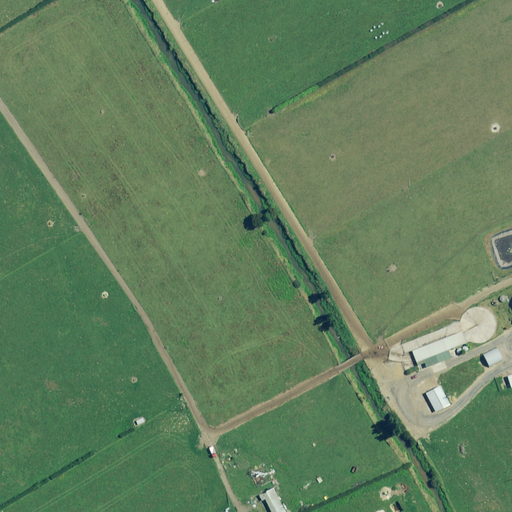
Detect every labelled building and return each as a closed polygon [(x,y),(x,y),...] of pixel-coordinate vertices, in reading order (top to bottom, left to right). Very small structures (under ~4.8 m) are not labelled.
[(265,118),(259,108),(239,120),(244,130),(265,118)] [(507,298),(503,295),(499,299),(503,303),(507,298)] [(465,344),(461,333),(412,352),(417,366),(424,364),(426,369),(451,359),(447,351),(465,344)] [(468,351),(466,345),(455,350),(458,356),(468,351)] [(503,362),(496,349),(482,355),(489,368),(503,362)] [(449,405),(439,386),(425,394),(435,413),(449,405)] [(284,511),(273,489),(258,496),(261,502),(264,500),(270,511),(284,511)]
